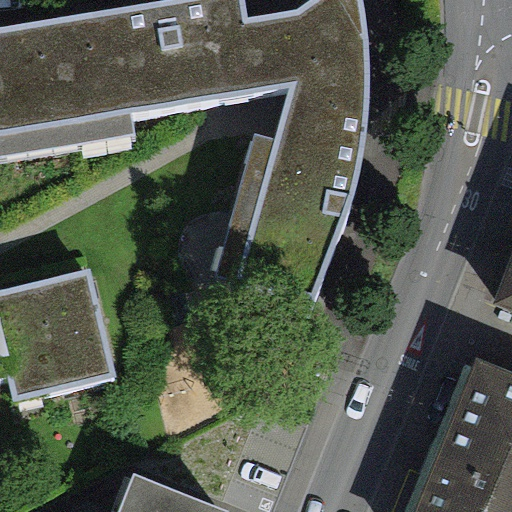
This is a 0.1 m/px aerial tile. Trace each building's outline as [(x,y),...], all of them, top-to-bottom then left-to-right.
[(231,38),(240,107),(280,101),(221,302),(303,322),(345,206),(364,126),(362,49),(352,0),(322,0),(277,31),(231,38)] [(0,142),(240,107),(231,38),(226,6),(0,40),(0,142)] [(511,262),(491,315),(511,323),(511,262)] [(0,286),(0,379),(15,376),(23,398),(118,379),(94,266),(0,286)] [(511,511),(511,386),(459,365),(398,511),(511,511)] [(89,494),(54,511),(218,511),(226,493),(139,461),(123,506),(89,494)]
